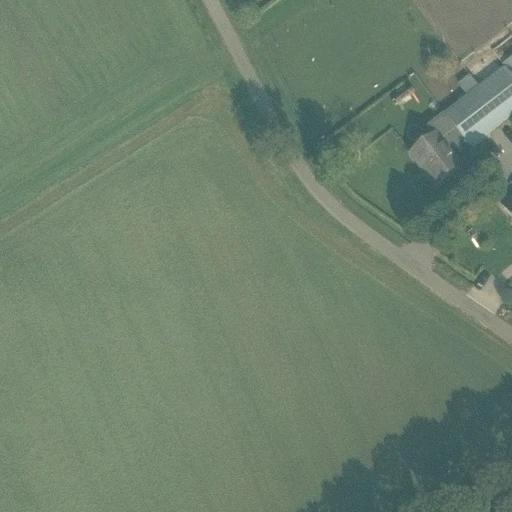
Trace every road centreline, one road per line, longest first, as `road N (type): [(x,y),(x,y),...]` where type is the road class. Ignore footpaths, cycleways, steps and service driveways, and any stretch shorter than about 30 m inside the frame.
road 1 (unclassified): [(511,330),(343,218),(277,133),(209,0)]
road 2 (track): [(234,50),(0,191)]
